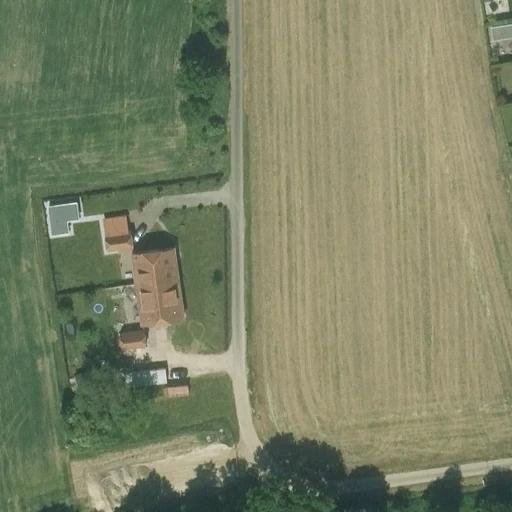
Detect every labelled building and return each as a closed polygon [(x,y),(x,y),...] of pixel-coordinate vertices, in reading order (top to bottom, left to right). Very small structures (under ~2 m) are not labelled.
[(511,24),(494,27),(496,38),(511,35),(511,24)] [(130,231),(106,235),(108,251),(132,247),(130,231)] [(136,289),(179,283),(174,247),(131,254),(136,289)] [(179,283),(136,289),(141,325),(184,319),(179,283)] [(91,353),(146,346),(144,330),(120,333),(120,337),(89,341),(91,353)]
